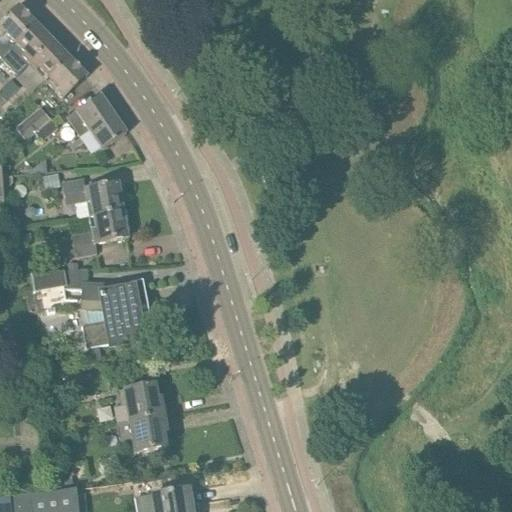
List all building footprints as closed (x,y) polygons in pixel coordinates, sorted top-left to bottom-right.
[(0,60),(1,61),(14,47),(35,27),(18,9),(0,26),(0,60)] [(14,47),(23,57),(20,60),(27,67),(52,44),(35,27),(14,47)] [(52,44),(27,67),(35,75),(38,72),(47,81),(69,62),(52,44)] [(69,62),(47,81),(58,92),(55,95),(62,103),(86,80),(69,62)] [(0,98),(5,103),(18,90),(11,82),(0,93),(0,98)] [(80,140),(88,134),(113,117),(100,98),(66,120),(80,140)] [(36,135),(50,123),(40,111),(16,132),(26,143),(36,135)] [(113,117),(88,134),(101,153),(126,136),(113,117)] [(50,123),(36,135),(43,143),(57,131),(50,123)] [(83,145),(80,140),(69,148),(72,152),(83,145)] [(28,175),(28,177),(46,175),(46,163),(28,175)] [(45,191),(59,189),(57,176),(42,179),(45,191)] [(65,205),(87,201),(90,219),(122,214),(118,187),(85,192),(84,182),(62,185),(65,205)] [(127,241),(122,214),(90,219),(93,236),(71,240),(75,261),(96,257),(95,247),(127,241)] [(67,274),(77,274),(77,265),(67,265),(67,274)] [(138,324),(149,322),(143,283),(130,285),(131,291),(115,294),(114,289),(83,287),(82,312),(105,313),(106,325),(82,329),(86,351),(109,347),(110,348),(141,343),(138,324)] [(125,407),(128,425),(162,419),(159,402),(156,402),(154,388),(118,394),(120,408),(125,407)] [(162,419),(128,425),(134,456),(165,451),(162,436),(165,436),(162,419)] [(137,511),(190,511),(187,492),(196,482),(193,478),(133,486),(137,511)] [(60,497),(74,496),(72,479),(58,480),(60,497)] [(77,511),(76,496),(0,504),(0,511),(77,511)]
